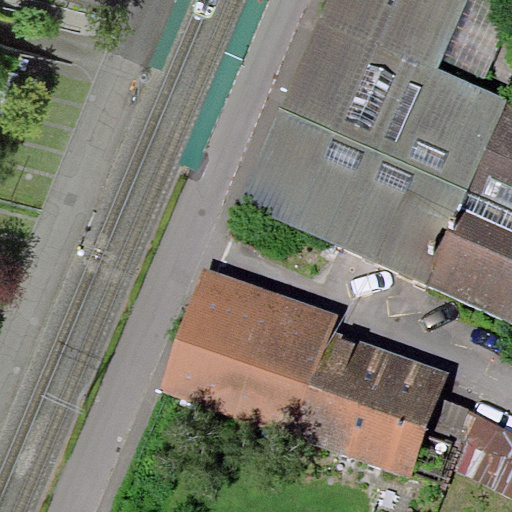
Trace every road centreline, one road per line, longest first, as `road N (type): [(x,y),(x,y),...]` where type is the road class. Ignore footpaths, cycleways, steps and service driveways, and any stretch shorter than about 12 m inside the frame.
road 1 (residential): [(73,511),(288,0)]
road 2 (residential): [(159,0),(0,372)]
